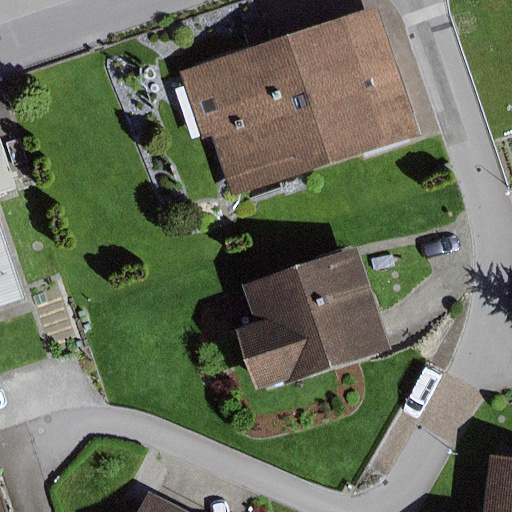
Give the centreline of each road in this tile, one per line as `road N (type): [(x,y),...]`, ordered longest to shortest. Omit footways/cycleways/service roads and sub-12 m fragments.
road 1 (residential): [(421,0),(487,202),(498,283),(484,344),(392,511)]
road 2 (residential): [(158,0),(5,49)]
